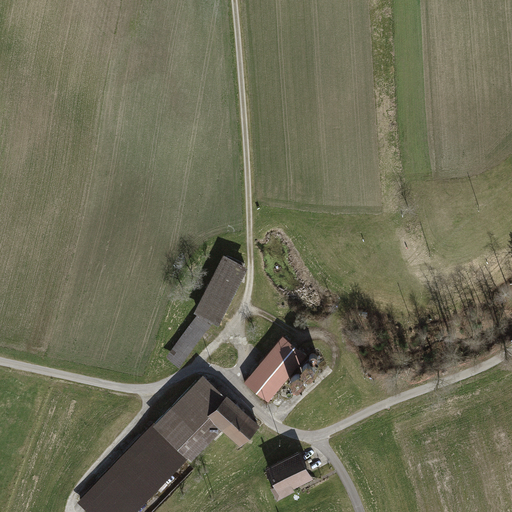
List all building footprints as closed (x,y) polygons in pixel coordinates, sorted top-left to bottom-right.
[(247,266),(223,254),(194,312),(199,314),(213,322),(217,324),(247,266)] [(199,314),(165,357),(178,367),(213,322),(199,314)] [(282,335),(244,382),(269,402),(286,380),(297,389),(322,359),(305,346),(301,350),(282,335)] [(147,430),(77,501),(88,511),(132,511),(186,458),(190,462),(222,430),(239,446),(259,425),(226,393),(224,395),(203,374),(153,425),(159,431),(154,436),(147,430)] [(298,450),(265,467),(280,496),(313,478),(298,450)]
